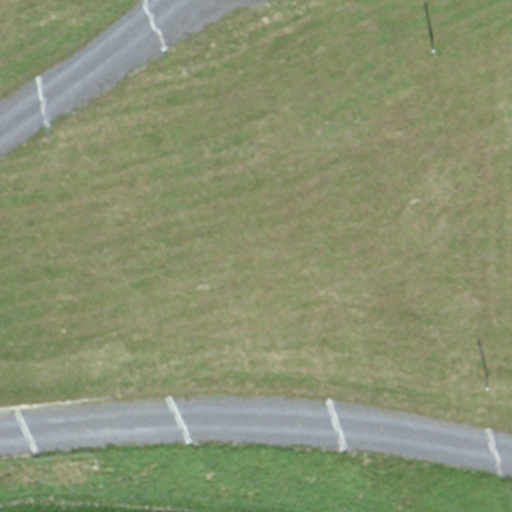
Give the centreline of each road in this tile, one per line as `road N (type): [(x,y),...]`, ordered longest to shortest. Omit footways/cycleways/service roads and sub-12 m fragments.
road 1 (unclassified): [(0,435),(246,420),(336,424),(511,454)]
road 2 (unclassified): [(183,0),(0,130)]
